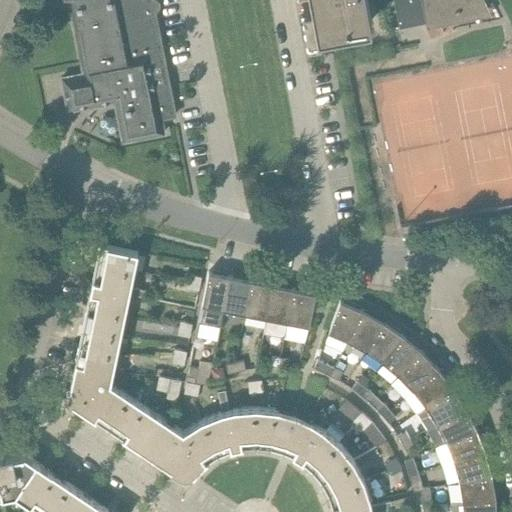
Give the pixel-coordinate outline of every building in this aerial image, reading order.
[(175,116),(164,62),(151,0),(58,0),(60,5),(70,3),(84,74),(62,78),(68,110),(115,101),(123,142),(164,133),(161,119),(175,116)] [(371,22),(367,0),(312,0),(303,2),(308,32),(318,30),(318,32),(371,22)] [(393,0),(399,29),(420,25),(427,23),(426,16),(434,15),(438,22),(484,0),(483,0),(393,0)] [(127,304),(129,294),(145,297),(146,291),(130,288),(131,287),(134,269),(138,252),(100,244),(96,261),(93,279),(89,297),(85,315),(81,333),(78,352),(73,374),(69,391),(69,399),(71,403),(94,419),(122,437),(173,471),(173,470),(172,469),(176,463),(194,475),(206,462),(219,455),(222,453),(232,449),(240,447),(256,446),(271,448),(278,410),(257,407),(236,409),(232,410),(229,410),(225,391),(218,392),(222,412),(208,417),(201,420),(183,432),(144,405),(116,386),(110,382),(115,360),(119,341),(123,323),(127,304)] [(202,305),(224,309),(230,277),(208,272),(202,305)] [(188,281),(202,284),(203,277),(190,274),(188,281)] [(224,309),(245,314),(251,281),(230,277),(224,309)] [(202,284),(188,281),(187,288),(201,291),(202,284)] [(245,314),(265,318),(272,285),(251,281),(245,314)] [(265,318),(287,322),(294,289),(272,285),(265,318)] [(294,289),(287,322),(309,326),(315,294),(294,289)] [(328,332),(348,340),(363,311),(340,301),(328,332)] [(348,340),(366,350),(383,322),(363,311),(348,340)] [(179,329),(191,331),(193,324),(180,322),(179,329)] [(366,350),(383,362),(402,335),(383,322),(366,350)] [(178,335),(190,337),(191,331),(179,329),(178,335)] [(383,362),(399,376),(422,352),(402,335),(383,362)] [(175,356),(186,359),(188,352),(176,349),(175,356)] [(399,376),(413,391),(438,369),(422,352),(399,376)] [(173,362),(184,365),(186,359),(175,356),(173,362)] [(271,367),(280,367),(280,358),(271,358),(271,367)] [(280,367),(289,368),(289,359),(280,358),(280,367)] [(236,372),(245,370),(243,361),(235,363),(236,372)] [(228,374),(236,372),(235,363),(226,365),(228,374)] [(322,372),(330,376),(334,368),(326,364),(322,372)] [(188,376),(197,378),(198,369),(189,367),(188,376)] [(330,376),(338,380),(342,372),(334,368),(330,376)] [(413,391),(425,406),(453,388),(438,369),(413,391)] [(160,383),(169,385),(171,379),(161,377),(160,383)] [(181,380),(171,379),(169,385),(168,392),(167,398),(178,400),(181,380)] [(255,380),(257,392),(264,391),(262,379),(255,380)] [(250,394),(257,392),(255,380),(248,381),(250,394)] [(351,388),(358,394),(364,387),(357,381),(351,388)] [(191,395),(193,383),(187,382),(185,394),(191,395)] [(169,385),(160,383),(158,390),(168,392),(169,385)] [(191,395),(198,396),(200,384),(193,383),(191,395)] [(358,394),(366,399),(371,392),(364,387),(358,394)] [(437,424),(466,408),(453,388),(425,406),(417,412),(428,429),(437,424)] [(383,417),(390,411),(384,404),(377,410),(383,417)] [(446,443),(477,429),(466,408),(437,424),(446,443)] [(294,414),(278,410),(271,448),(283,450),(292,455),(311,422),(297,415),(294,414)] [(389,423),(395,417),(390,411),(383,417),(389,423)] [(359,425),(367,416),(362,412),(354,420),(359,425)] [(364,429),(372,421),(367,416),(359,425),(364,429)] [(368,492),(362,477),(360,472),(350,456),(340,443),(333,437),(324,429),(311,422),(292,455),(300,460),(307,466),(312,470),(318,477),(321,482),(326,491),(328,495),(333,509),(333,511),(373,511),(392,508),(391,502),(371,506),(370,503),(368,492)] [(453,462),(485,452),(477,429),(446,443),(453,462)] [(402,444),(410,439),(405,431),(397,436),(402,444)] [(406,452),(414,447),(410,439),(402,444),(406,452)] [(459,482),(491,475),(485,452),(453,462),(459,482)] [(0,460),(7,496),(15,495),(36,463),(23,454),(0,458),(0,460)] [(388,469),(399,464),(396,457),(385,463),(388,469)] [(15,495),(31,505),(52,473),(36,463),(15,495)] [(391,475),(402,470),(399,464),(388,469),(391,475)] [(409,476),(418,473),(415,465),(406,468),(409,476)] [(31,505),(40,511),(49,511),(68,484),(52,473),(31,505)] [(412,485),(421,482),(418,473),(409,476),(412,485)] [(462,502),(495,499),(491,475),(459,482),(462,502)] [(49,511),(72,511),(84,495),(68,484),(49,511)] [(104,511),(106,509),(84,495),(72,511),(104,511)] [(422,507),(432,506),(430,497),(421,498),(422,507)] [(450,511),(496,511),(495,499),(462,502),(450,503),(450,511)]
